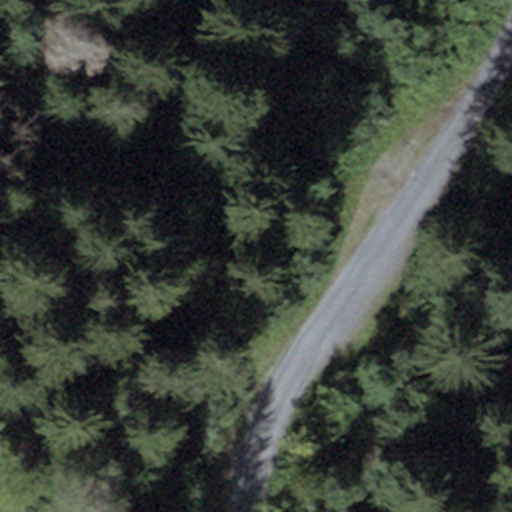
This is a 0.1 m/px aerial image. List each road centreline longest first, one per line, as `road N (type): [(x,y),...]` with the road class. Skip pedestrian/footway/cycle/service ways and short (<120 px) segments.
road 1 (track): [(343,302),(511,35)]
road 2 (track): [(246,511),(261,443),(290,380),(343,302)]
